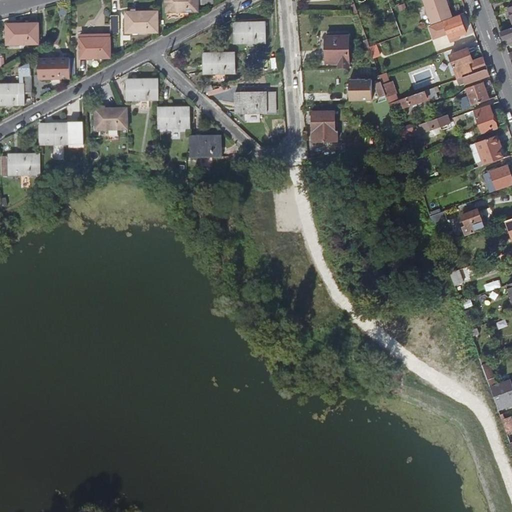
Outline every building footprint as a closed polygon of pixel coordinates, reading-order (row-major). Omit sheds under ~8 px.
[(207,5),(206,0),(167,0),(167,12),(199,11),(198,5),(207,5)] [(455,16),(449,0),(426,0),(435,24),(455,16)] [(158,32),(158,12),(127,13),(127,33),(158,32)] [(120,32),(120,16),(111,16),(111,33),(120,32)] [(466,33),(459,16),(430,26),(434,38),(448,33),(450,39),(466,33)] [(39,42),(39,23),(8,23),(8,43),(39,42)] [(267,43),(267,23),(235,23),(235,43),(267,43)] [(508,42),(511,40),(511,27),(500,32),(506,47),(509,45),(508,42)] [(350,68),(350,36),(327,37),(327,62),(339,62),(339,68),(350,68)] [(112,57),(111,37),(80,38),(81,58),(112,57)] [(487,69),(483,57),(472,61),(468,49),(449,55),(458,79),(462,77),(487,69)] [(236,73),(235,55),(231,55),(205,56),(205,74),(236,73)] [(71,78),(71,58),(39,59),(40,78),(71,78)] [(32,92),(30,59),(20,68),(21,85),(0,85),(0,104),(25,105),(25,92),(32,92)] [(465,84),(489,75),(487,69),(462,77),(465,84)] [(399,101),(392,82),(389,83),(386,73),(379,76),(389,104),(399,101)] [(373,100),(373,80),(350,80),(351,101),(373,100)] [(158,101),(158,81),(128,81),(128,101),(158,101)] [(489,100),(483,82),(466,88),(473,106),(489,100)] [(439,99),(435,88),(428,90),(431,101),(439,99)] [(427,99),(425,91),(401,100),(404,108),(427,99)] [(278,113),(278,93),(236,93),(236,113),(247,113),(260,113),(278,113)] [(497,129),(489,105),(474,111),(483,134),(497,129)] [(190,129),(190,109),(159,109),(159,129),(190,129)] [(128,130),(128,110),(124,110),(97,110),(97,130),(128,130)] [(336,143),(335,112),(313,112),(313,143),(336,143)] [(260,113),(247,113),(247,123),(260,122),(260,113)] [(466,121),(464,114),(452,119),(455,125),(466,121)] [(451,127),(447,115),(437,119),(399,133),(402,140),(440,126),(441,130),(451,127)] [(84,140),(84,124),(40,125),(41,145),(72,144),(72,140),(84,140)] [(504,159),(499,147),(501,146),(497,136),(485,140),(486,141),(477,144),(485,165),(504,159)] [(222,158),(222,138),(195,138),(191,138),(191,151),(191,158),(222,158)] [(41,175),(41,155),(10,155),(10,157),(2,157),(3,176),(41,175)] [(511,183),(511,177),(508,166),(483,175),(490,192),(511,183)] [(484,229),(478,210),(462,215),(465,225),(462,226),(465,236),(484,229)] [(433,229),(448,224),(444,211),(429,217),(433,229)] [(502,229),(500,223),(491,226),(493,233),(502,229)] [(501,254),(498,246),(487,250),(490,259),(501,254)] [(494,378),(486,356),(479,358),(487,380),(494,378)] [(511,390),(511,387),(509,379),(489,386),(493,397),(511,390)] [(511,432),(511,416),(501,420),(505,430),(510,428),(511,433),(511,432)]
